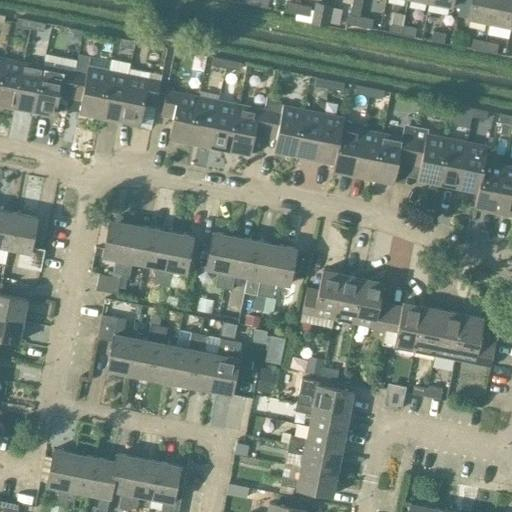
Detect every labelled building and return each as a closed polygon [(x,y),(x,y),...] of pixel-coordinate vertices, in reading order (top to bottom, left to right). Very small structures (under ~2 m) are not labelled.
[(255,0),(254,6),(267,8),(268,0),(255,0)] [(345,24),(358,26),(360,17),(363,0),(352,0),(350,15),(347,14),(345,24)] [(471,0),(468,18),(490,23),(494,0),(471,0)] [(511,27),(511,20),(511,0),(494,0),(490,23),(511,27)] [(296,15),(298,5),(285,2),(283,12),(296,15)] [(312,8),(298,5),(296,15),(310,17),(312,8)] [(316,5),(312,24),(327,27),(331,8),(316,5)] [(358,26),(371,29),(373,19),(360,17),(358,26)] [(15,27),(29,29),(31,21),(17,18),(15,27)] [(29,29),(43,32),(44,24),(31,21),(29,29)] [(389,33),(402,35),(403,26),(390,24),(389,33)] [(402,35),(414,38),(416,28),(403,26),(402,35)] [(431,41),(444,44),(446,34),(432,32),(431,41)] [(119,47),(133,49),(135,42),(120,39),(119,47)] [(471,48),(483,51),(485,42),(472,39),(471,48)] [(483,51),(496,54),(498,45),(485,42),(483,51)] [(211,65),(224,68),(226,60),(212,57),(211,65)] [(0,104),(13,108),(22,62),(2,58),(0,68),(0,104)] [(224,68),(239,71),(240,63),(226,60),(224,68)] [(13,108),(33,111),(42,66),(22,62),(13,108)] [(57,98),(69,99),(74,72),(63,70),(42,66),(33,111),(54,116),(57,98)] [(78,111),(99,115),(108,71),(87,67),(86,74),(74,72),(69,99),(80,101),(78,111)] [(99,115),(119,119),(128,75),(108,71),(99,115)] [(160,81),(128,75),(119,119),(139,123),(143,104),(155,106),(160,81)] [(313,86),(327,88),(329,80),(315,78),(313,86)] [(327,88),(342,91),(344,83),(329,80),(327,88)] [(354,94),(368,97),(369,88),(355,86),(354,94)] [(368,97),(382,100),(383,91),(369,88),(368,97)] [(168,138),(188,142),(197,96),(166,90),(161,115),(172,117),(168,138)] [(390,91),(386,108),(418,114),(421,97),(390,91)] [(209,146),(229,150),(237,104),(218,101),(219,95),(218,101),(209,146)] [(218,101),(197,96),(188,142),(209,146),(218,101)] [(253,134),(264,136),(271,103),(272,97),(266,96),(264,109),(258,109),(237,104),(229,150),(249,154),(253,134)] [(293,154),(302,109),(271,103),(264,136),(275,138),(273,150),(293,154)] [(458,115),(471,118),(473,109),(459,107),(458,115)] [(293,154),(313,158),(322,113),(302,109),(293,154)] [(471,118),(485,120),(487,112),(473,109),(471,118)] [(342,117),(322,113),(313,158),(333,162),(340,125),(342,117)] [(498,123),(511,125),(511,123),(511,116),(499,114),(498,123)] [(340,125),(333,162),(332,170),(352,174),(361,129),(340,125)] [(352,174),(372,178),(381,133),(361,129),(352,174)] [(402,137),(381,133),(372,178),(393,182),(396,164),(407,166),(414,132),(414,131),(403,129),(402,137)] [(438,183),(447,138),(414,132),(407,166),(419,169),(417,179),(438,183)] [(438,183),(457,187),(466,142),(447,138),(438,183)] [(457,187),(478,191),(484,161),(487,146),(466,142),(457,187)] [(475,206),(495,210),(504,165),(484,161),(478,191),(475,206)] [(495,210),(511,213),(511,166),(504,165),(495,210)] [(0,248),(7,250),(14,214),(0,210),(0,248)] [(16,268),(40,272),(44,251),(30,248),(36,218),(14,214),(7,250),(20,252),(16,268)] [(95,290),(117,295),(121,276),(131,224),(110,220),(103,256),(115,259),(112,274),(111,277),(99,274),(95,290)] [(121,276),(129,277),(132,262),(144,265),(151,228),(131,224),(121,276)] [(151,228),(144,265),(156,267),(153,283),(161,284),(172,232),(151,228)] [(193,236),(172,232),(161,284),(169,286),(172,270),(185,273),(193,236)] [(223,288),(234,236),(212,232),(205,269),(217,271),(215,287),(223,288)] [(246,277),(254,241),(234,236),(223,288),(232,290),(235,275),(246,277)] [(255,295),(264,297),(274,245),(254,241),(246,277),(258,279),(255,295)] [(261,313),(272,315),(275,299),(272,299),(275,283),(288,285),(295,249),(274,245),(264,297),(261,313)] [(313,315),(334,319),(343,274),(322,270),(318,289),(306,287),(301,313),(313,315)] [(334,319),(354,323),(362,278),(343,274),(334,319)] [(374,327),(385,329),(391,304),(380,302),(384,282),(362,278),(354,323),(374,327)] [(0,316),(23,321),(27,300),(0,294),(0,316)] [(394,347),(414,351),(423,306),(402,302),(402,307),(391,304),(385,329),(382,345),(394,347)] [(414,351),(434,355),(443,310),(423,306),(414,351)] [(434,355),(454,359),(463,314),(443,310),(434,355)] [(454,359),(490,366),(496,337),(481,334),(484,319),(463,314),(454,359)] [(106,369),(127,374),(135,337),(123,335),(126,320),(101,315),(96,339),(112,342),(106,369)] [(0,337),(18,342),(23,321),(0,316),(0,337)] [(127,374),(148,378),(158,326),(150,324),(147,340),(135,337),(127,374)] [(148,378),(168,382),(175,346),(164,343),(167,327),(158,326),(148,378)] [(168,382),(188,386),(199,333),(191,332),(188,348),(175,346),(168,382)] [(188,386),(209,390),(216,354),(205,352),(208,335),(199,333),(188,386)] [(265,360),(282,362),(285,336),(268,334),(265,360)] [(209,390),(230,394),(237,358),(240,343),(231,341),(228,356),(216,354),(209,390)] [(256,392),(273,394),(277,370),(260,367),(256,392)] [(322,376),(336,379),(338,370),(324,367),(322,376)] [(296,402),(349,413),(353,392),(318,385),(318,382),(301,379),(296,402)] [(400,405),(402,387),(384,385),(383,404),(400,405)] [(412,394),(426,397),(428,389),(413,386),(412,394)] [(426,397),(440,400),(442,388),(429,386),(428,389),(426,397)] [(308,426),(345,433),(349,413),(296,402),(295,411),(310,414),(308,426)] [(289,443),(341,454),(345,433),(308,426),(305,439),(290,436),(289,443)] [(300,467),(337,474),(341,454),(289,443),(287,453),(302,455),(300,467)] [(64,506),(75,453),(53,448),(46,484),(59,487),(56,504),(64,506)] [(127,510),(137,457),(116,452),(114,461),(115,461),(110,489),(122,492),(119,508),(127,510)] [(88,493),(95,457),(75,453),(64,506),(73,507),(76,490),(88,493)] [(115,461),(114,461),(95,457),(88,493),(100,495),(97,511),(106,511),(109,497),(110,489),(115,461)] [(139,495),(150,497),(158,461),(137,457),(127,510),(135,511),(139,495)] [(160,511),(177,511),(182,488),(182,487),(183,484),(175,483),(179,465),(158,461),(150,497),(163,500),(160,511)] [(281,484),(332,495),(337,474),(300,467),(297,479),(282,476),(281,484)] [(304,511),(305,509),(269,502),(266,511),(304,511)] [(429,511),(431,507),(410,503),(407,511),(429,511)]
